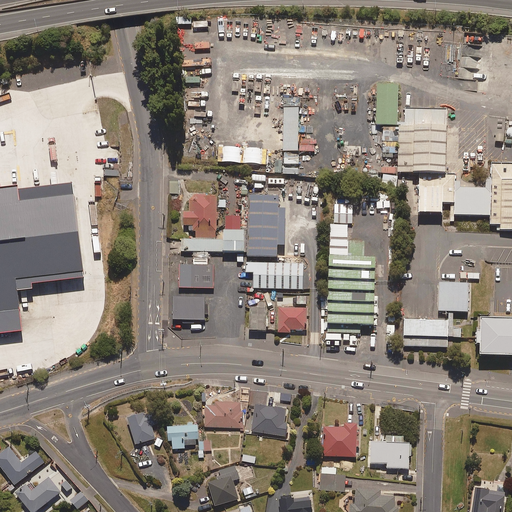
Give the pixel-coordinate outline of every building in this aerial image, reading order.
[(402,83),(382,83),(383,121),(402,120),(402,83)] [(299,99),(283,99),(283,150),(299,150),(299,99)] [(451,171),(450,106),(410,106),(410,123),(404,123),(404,171),(451,171)] [(106,123),(89,124),(91,146),(94,146),(94,152),(108,151),(106,123)] [(511,162),(496,162),(496,184),(459,184),(458,173),(421,174),(422,212),(497,211),(497,230),(511,229),(511,162)] [(178,182),(169,181),(169,193),(178,193),(178,182)] [(0,330),(21,329),(16,289),(32,287),(31,283),(84,277),(74,182),(18,188),(18,185),(0,187),(0,184),(0,330)] [(221,196),(194,195),(194,210),(187,209),(186,225),(193,225),(193,235),(219,236),(221,196)] [(283,197),(249,196),(246,257),(281,258),(283,197)] [(334,221),(333,257),(353,258),(355,222),(334,221)] [(221,250),(245,251),(246,231),(222,230),(222,239),(221,250)] [(222,239),(187,238),(187,249),(221,250),(222,239)] [(353,258),(333,257),(330,323),(380,325),(383,259),(353,258)] [(310,264),(259,262),(258,285),(310,286),(310,264)] [(216,264),(183,263),(182,286),(216,287),(216,264)] [(469,280),(438,279),(437,313),(468,314),(469,280)] [(307,296),(295,296),(296,304),(307,304),(307,296)] [(208,298),(179,297),(178,319),(207,320),(208,298)] [(273,303),(254,302),(253,329),(272,329),(273,303)] [(311,308),(282,307),(281,329),(310,330),(311,308)] [(511,319),(480,319),(480,353),(511,353),(511,319)] [(445,321),(403,320),(402,346),(444,347),(445,321)] [(214,401),(214,405),(205,405),(205,427),(243,428),(244,411),(240,411),(240,401),(214,401)] [(284,423),(285,408),(254,405),(251,434),(257,435),(258,433),(285,436),(287,423),(284,423)] [(144,416),(143,412),(126,417),(135,444),(156,438),(152,425),(157,423),(154,413),(144,416)] [(187,422),(187,426),(167,426),(167,441),(172,441),(172,449),(185,449),(185,445),(196,445),(196,439),(198,439),(198,424),(193,424),(193,422),(187,422)] [(324,426),(323,455),(356,456),(356,447),(359,447),(359,439),(356,439),(356,422),(344,422),(344,426),(324,426)] [(370,463),(387,463),(387,468),(409,468),(409,441),(404,441),(404,435),(387,435),(387,441),(370,441),(370,463)] [(160,448),(164,439),(157,437),(153,445),(160,448)] [(212,441),(199,441),(199,451),(198,451),(198,458),(202,458),(204,458),(204,451),(212,451),(212,441)] [(0,454),(0,466),(0,467),(14,485),(44,462),(37,452),(22,463),(10,447),(0,454)] [(220,475),(216,476),(218,479),(208,482),(215,506),(239,499),(233,480),(239,478),(235,466),(219,471),(220,475)] [(321,491),(345,491),(345,475),(336,475),(336,467),(321,467),(321,491)] [(54,505),(65,497),(61,492),(50,476),(35,487),(30,480),(14,492),(29,511),(34,511),(50,500),(54,505)] [(255,496),(252,486),(242,489),(245,499),(255,496)] [(502,511),(506,492),(475,487),(471,511),(502,511)] [(355,488),(355,503),(350,503),(349,511),(397,511),(398,507),(395,507),(395,495),(381,495),(381,489),(355,488)] [(82,491),(70,500),(77,509),(89,500),(82,491)] [(293,495),(281,496),(281,498),(280,498),(280,511),(312,511),(311,497),(294,498),(293,495)]
